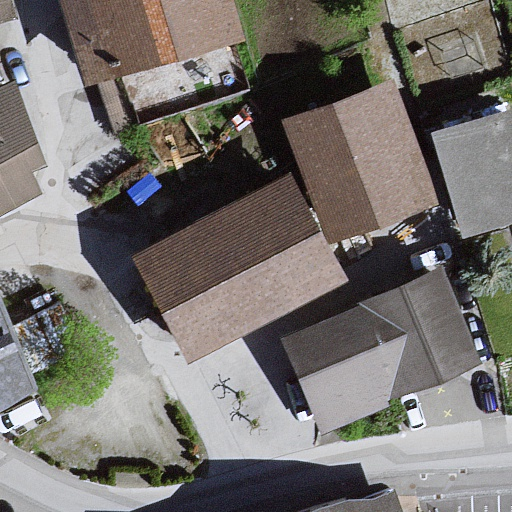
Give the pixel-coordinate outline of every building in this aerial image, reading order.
[(0,0),(0,19),(10,17),(5,0),(0,0)] [(230,0),(63,0),(104,138),(243,97),(227,42),(241,38),(230,0)] [(12,79),(0,84),(0,210),(45,185),(12,79)] [(390,86),(291,122),(298,141),(333,237),(432,201),(390,86)] [(511,109),(511,108),(426,133),(457,237),(511,220),(511,109)] [(171,245),(144,260),(194,355),(330,284),(279,189),(171,245)] [(439,269),(282,335),(324,433),(481,366),(439,269)] [(0,297),(0,402),(34,388),(0,297)]
